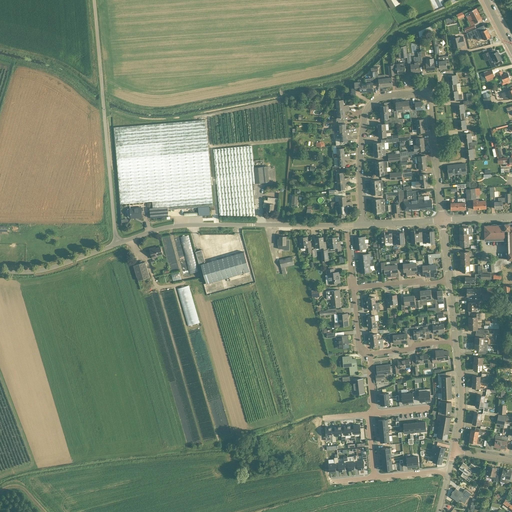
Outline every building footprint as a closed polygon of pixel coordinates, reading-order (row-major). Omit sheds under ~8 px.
[(386,0),(391,8),(399,4),(397,0),(386,0)] [(475,23),(482,20),(476,8),(469,12),(465,14),(471,25),(475,23)] [(491,37),(487,29),(478,33),(476,29),(472,31),(476,41),(483,37),(485,40),(491,37)] [(452,38),(454,48),(459,47),(459,46),(461,46),(461,45),(465,45),(463,37),(459,37),(452,38)] [(501,60),(502,60),(498,51),(495,53),(493,49),(486,53),(489,59),(488,60),(492,68),(497,66),(503,64),(501,60)] [(415,64),(411,64),(412,72),(420,71),(419,65),(422,64),(421,60),(422,60),(421,51),(418,52),(418,57),(414,57),(415,64)] [(439,61),(440,69),(447,68),(447,65),(450,65),(449,60),(449,58),(449,56),(441,57),(441,56),(438,57),(439,61)] [(426,63),(427,70),(435,69),(434,62),(434,58),(426,59),(426,63)] [(400,63),(397,64),(393,64),(395,75),(398,75),(398,74),(406,73),(405,66),(405,63),(400,64),(400,63)] [(495,76),(492,69),(484,73),(484,74),(486,78),(486,79),(495,76)] [(503,82),(511,79),(509,76),(510,75),(509,74),(508,74),(508,73),(503,75),(502,71),(497,73),(499,78),(501,77),(503,82)] [(451,88),(458,87),(460,87),(460,83),(457,83),(456,75),(448,76),(449,84),(453,84),(453,87),(451,88)] [(373,83),(372,79),(372,78),(366,79),(366,83),(367,91),(374,91),(373,83)] [(366,83),(360,84),(360,82),(354,82),(355,89),(360,88),(361,92),(367,91),(366,83)] [(462,94),(458,94),(458,87),(451,88),(453,88),(453,91),(450,92),(451,100),(459,99),(462,99),(462,94)] [(337,109),(349,108),(349,105),(344,105),(343,100),(336,100),(337,109)] [(397,110),(397,111),(394,111),(394,117),(398,117),(397,112),(403,112),(402,101),(396,102),(397,110)] [(409,101),(402,101),(403,112),(408,111),(409,112),(410,112),(410,118),(414,117),(412,106),(409,106),(409,101)] [(416,105),(412,106),(414,117),(416,117),(417,117),(416,111),(416,110),(423,109),(422,101),(415,102),(416,105)] [(380,106),(380,113),(388,112),(388,106),(390,105),(390,102),(384,103),(384,106),(380,106)] [(458,117),(464,116),(467,116),(467,112),(464,112),(463,104),(455,105),(456,113),(461,113),(461,116),(458,117)] [(338,117),(345,117),(344,111),(349,111),(349,108),(337,109),(338,117)] [(457,121),(458,129),(466,129),(465,120),(464,120),(464,116),(458,117),(461,117),(461,120),(457,121)] [(213,206),(205,120),(114,128),(120,204),(152,201),(153,208),(149,209),(150,218),(168,217),(168,209),(198,207),(199,215),(210,214),(209,206),(213,206)] [(346,124),(346,123),(344,124),(344,120),(339,121),(338,121),(338,123),(338,124),(339,128),(334,129),(334,133),(351,132),(351,129),(346,129),(346,124)] [(352,134),(351,132),(334,133),(334,138),(340,138),(340,141),(347,141),(347,140),(347,135),(352,134)] [(472,145),(472,142),(471,133),(462,134),(463,143),(468,142),(468,145),(465,146),(472,145)] [(255,216),(252,184),(269,182),(268,166),(254,167),(252,145),(213,149),(220,215),(255,216)] [(337,157),(350,156),(349,153),(344,154),(344,148),(340,148),(340,145),(336,145),(337,153),(333,153),(333,158),(334,158),(337,157)] [(474,157),(473,149),(472,145),(465,146),(468,146),(469,149),(464,150),(465,158),(474,157)] [(383,156),(386,155),(385,149),(374,149),(375,157),(383,156)] [(350,156),(337,157),(338,166),(346,165),(345,165),(345,159),(350,159),(350,156)] [(401,165),(402,172),(402,174),(412,172),(411,168),(407,169),(406,164),(401,165)] [(345,168),(338,169),(336,170),(336,173),(337,181),(349,180),(349,177),(344,178),(344,172),(343,172),(343,169),(345,169),(345,168)] [(338,190),(345,189),(345,183),(350,183),(349,180),(337,181),(338,190)] [(407,191),(412,191),(411,186),(404,186),(404,182),(403,182),(403,184),(404,190),(407,190),(407,191)] [(476,198),(475,188),(466,189),(467,199),(476,198)] [(418,190),(412,191),(407,191),(407,199),(404,199),(403,190),(398,190),(398,191),(399,194),(399,195),(399,204),(400,210),(404,210),(424,209),(423,205),(422,205),(422,203),(420,204),(419,197),(418,197),(418,190)] [(511,202),(510,193),(505,193),(505,197),(498,198),(498,202),(494,202),(494,208),(503,208),(502,202),(505,202),(505,203),(511,202)] [(346,196),(339,197),(339,201),(331,202),(331,206),(352,203),(351,201),(346,202),(346,196)] [(424,209),(433,209),(432,200),(424,201),(424,199),(424,196),(419,197),(420,204),(422,203),(422,205),(423,205),(424,209)] [(458,202),(458,209),(466,209),(466,202),(465,202),(465,198),(458,199),(458,203),(458,202)] [(277,201),(264,200),(263,207),(267,208),(267,210),(273,211),(274,204),(277,204),(277,201)] [(473,200),(474,209),(486,208),(486,201),(479,201),(479,200),(473,200)] [(352,203),(331,206),(336,206),(337,214),(338,214),(339,218),(345,217),(344,214),(348,213),(347,207),(352,207),(352,203)] [(131,218),(143,217),(142,208),(128,208),(127,210),(127,213),(128,214),(131,214),(131,218)] [(484,225),(485,238),(505,238),(505,236),(505,235),(508,235),(508,240),(507,240),(508,240),(508,253),(508,258),(497,258),(496,258),(496,259),(495,259),(495,260),(495,261),(496,261),(496,263),(494,263),(495,272),(502,272),(502,269),(501,265),(506,264),(511,263),(511,260),(511,259),(511,226),(510,226),(510,224),(504,224),(504,225),(498,225),(497,225),(496,225),(496,224),(495,224),(494,224),(493,224),(492,225),(491,225),(484,225)] [(420,245),(423,245),(423,233),(422,232),(419,232),(419,233),(415,233),(415,230),(411,231),(412,243),(416,243),(415,241),(420,241),(420,242),(420,245)] [(426,233),(423,233),(423,245),(427,244),(427,242),(431,242),(431,244),(435,243),(435,238),(436,238),(435,238),(434,231),(430,231),(430,234),(426,234),(426,233)] [(381,232),(381,244),(382,248),(383,247),(383,244),(386,244),(386,245),(393,245),(392,234),(392,233),(389,233),(389,234),(385,234),(385,232),(381,232)] [(396,234),(392,234),(393,245),(394,245),(394,247),(397,247),(397,245),(405,245),(404,232),(400,232),(400,235),(396,235),(396,234)] [(181,237),(190,274),(199,271),(189,235),(181,237)] [(299,237),(300,246),(301,250),(302,251),(306,250),(307,253),(312,252),(311,240),(308,241),(307,237),(299,237)] [(315,238),(316,242),(316,248),(321,247),(323,261),(323,265),(330,265),(328,249),(327,249),(327,242),(324,242),(323,237),(315,238)] [(336,251),(342,250),(340,241),(340,243),(337,244),(337,237),(329,238),(330,248),(335,248),(336,251)] [(156,256),(163,254),(161,247),(153,249),(153,248),(150,249),(153,258),(157,257),(156,256)] [(242,252),(240,253),(234,255),(225,257),(206,263),(202,250),(196,252),(201,269),(202,268),(204,277),(206,283),(210,283),(212,282),(230,277),(250,271),(244,252),(243,252),(242,252)] [(438,253),(428,254),(430,277),(435,276),(434,272),(437,272),(436,264),(433,265),(432,258),(441,257),(440,253),(438,253)] [(426,277),(430,277),(428,254),(429,265),(423,266),(422,260),(419,261),(420,267),(423,267),(423,273),(426,273),(426,277)] [(286,273),(285,267),(294,265),(292,257),(279,259),(282,274),(286,273)] [(409,260),(410,263),(411,275),(415,274),(415,270),(417,270),(417,267),(420,267),(419,261),(416,261),(416,259),(409,260)] [(391,264),(390,264),(392,277),(396,277),(396,272),(398,272),(398,269),(401,269),(400,263),(397,263),(397,260),(390,261),(391,264)] [(134,265),(138,280),(150,277),(145,262),(134,265)] [(392,277),(390,264),(386,265),(386,262),(384,262),(381,262),(382,271),(385,271),(385,274),(387,273),(388,277),(392,277)] [(407,275),(411,275),(410,263),(403,264),(403,262),(400,263),(401,269),(404,269),(404,271),(406,271),(407,275)] [(334,269),(334,268),(326,269),(327,275),(328,275),(329,284),(340,283),(339,271),(333,272),(332,269),(334,269)] [(181,279),(179,272),(172,274),(173,281),(181,279)] [(189,285),(177,289),(188,326),(200,323),(189,285)] [(320,289),(319,289),(312,290),(313,297),(320,296),(319,293),(321,293),(320,289)] [(431,303),(435,303),(436,303),(435,296),(432,296),(431,289),(426,290),(427,302),(430,301),(431,303)] [(332,307),(341,307),(341,306),(340,306),(339,290),(330,291),(332,307)] [(426,290),(420,291),(421,300),(418,300),(419,308),(422,307),(421,303),(426,302),(427,302),(426,290)] [(435,303),(435,304),(444,303),(443,299),(444,299),(443,290),(437,291),(437,296),(435,296),(436,303),(435,303)] [(367,300),(367,304),(376,303),(375,296),(376,296),(376,293),(369,294),(370,297),(368,297),(368,299),(367,300)] [(398,303),(396,295),(389,295),(390,300),(387,300),(387,299),(386,299),(387,307),(394,306),(394,303),(398,303)] [(414,295),(409,296),(410,305),(413,304),(413,308),(419,308),(418,300),(415,301),(414,295)] [(409,296),(404,296),(404,302),(401,302),(402,308),(405,308),(405,305),(410,305),(409,296)] [(479,303),(487,303),(487,300),(479,300),(479,303),(475,303),(475,302),(469,303),(469,311),(476,310),(476,306),(479,306),(479,303)] [(371,309),(371,312),(378,312),(378,311),(380,311),(380,308),(379,308),(378,302),(376,303),(367,304),(368,308),(369,307),(369,309),(371,309)] [(367,318),(367,322),(376,321),(375,315),(378,315),(378,312),(371,312),(372,315),(368,316),(368,318),(367,318)] [(481,312),(472,313),(472,316),(469,316),(469,323),(478,323),(478,320),(482,320),(481,312)] [(335,327),(349,325),(348,321),(347,321),(347,318),(348,318),(347,313),(338,314),(339,322),(334,323),(335,327)] [(432,323),(428,323),(429,330),(433,330),(434,333),(437,333),(437,334),(439,334),(438,321),(436,322),(435,320),(432,321),(432,323)] [(371,328),(371,331),(378,330),(378,327),(376,327),(376,321),(367,322),(368,326),(369,326),(369,328),(371,328)] [(429,330),(428,323),(426,324),(426,325),(423,326),(422,325),(419,325),(420,337),(426,337),(426,334),(427,333),(426,332),(429,331),(429,330)] [(488,329),(478,329),(478,323),(469,323),(469,330),(476,330),(476,333),(488,334),(488,329)] [(409,327),(410,334),(414,333),(415,340),(418,340),(418,337),(420,337),(419,325),(415,326),(415,327),(409,327)] [(403,334),(400,334),(401,343),(408,342),(407,338),(410,337),(410,334),(409,327),(404,328),(405,330),(403,331),(403,334)] [(369,336),(369,340),(378,339),(377,334),(378,333),(378,330),(371,331),(372,334),(370,334),(370,336),(369,336)] [(394,344),(401,343),(400,334),(396,335),(396,332),(390,332),(391,339),(394,339),(394,344)] [(340,348),(349,347),(348,335),(337,336),(338,343),(339,343),(340,348)] [(484,344),(487,344),(489,344),(489,339),(488,337),(486,337),(486,335),(483,335),(483,337),(475,337),(475,343),(484,344)] [(382,339),(378,340),(378,339),(369,340),(370,344),(371,344),(371,346),(373,346),(374,349),(380,348),(383,348),(382,339)] [(487,354),(487,350),(487,344),(484,344),(475,343),(474,350),(479,350),(478,353),(487,354)] [(441,360),(449,359),(448,351),(444,351),(443,350),(442,350),(442,351),(440,351),(440,350),(435,351),(436,356),(432,356),(432,362),(441,362),(441,360)] [(503,352),(504,362),(511,361),(511,351),(503,352)] [(428,362),(431,362),(430,357),(428,357),(427,354),(416,356),(417,363),(428,362)] [(350,375),(357,374),(356,370),(357,370),(356,359),(350,359),(350,356),(343,357),(344,367),(350,366),(351,370),(350,370),(350,375)] [(410,367),(409,359),(398,361),(399,368),(410,367)] [(376,366),(377,374),(375,374),(376,381),(385,380),(384,374),(391,373),(390,364),(390,365),(376,366)] [(442,382),(451,382),(451,376),(446,376),(446,373),(440,374),(440,377),(442,377),(442,382)] [(355,394),(365,393),(363,378),(353,379),(355,394)] [(442,407),(451,407),(451,402),(447,402),(447,398),(442,398),(441,398),(441,401),(442,401),(442,407)] [(451,407),(442,407),(442,412),(440,412),(440,415),(442,415),(446,416),(446,413),(451,413),(451,407)] [(504,425),(506,416),(498,414),(497,424),(504,425)] [(360,424),(354,425),(354,428),(355,434),(361,433),(361,439),(365,438),(364,427),(361,428),(360,424)] [(351,425),(344,426),(344,429),(345,429),(345,435),(351,434),(352,440),(355,439),(355,434),(354,428),(351,428),(351,425)] [(341,426),(335,427),(335,430),(336,436),(342,435),(342,441),(346,440),(345,435),(345,429),(344,429),(342,429),(341,426)] [(502,436),(500,447),(506,448),(508,441),(507,441),(507,440),(510,440),(511,439),(511,433),(511,431),(511,426),(510,426),(509,435),(508,435),(508,437),(502,436)] [(332,427),(325,428),(326,437),(332,436),(333,442),(336,441),(336,436),(335,430),(332,430),(332,427)] [(487,432),(487,429),(480,428),(475,427),(475,430),(471,430),(470,436),(478,437),(478,434),(481,435),(482,432),(485,432),(487,432)] [(436,440),(443,442),(444,438),(447,438),(448,433),(439,431),(438,437),(437,437),(436,440)] [(480,440),(481,438),(478,437),(470,436),(469,442),(482,444),(482,441),(480,440)] [(357,461),(358,466),(358,469),(365,469),(364,466),(368,465),(366,454),(363,454),(363,460),(357,461)] [(348,462),(348,467),(348,470),(355,470),(355,466),(358,466),(357,461),(357,455),(353,455),(354,461),(348,462)] [(339,462),(338,462),(339,468),(339,471),(346,471),(345,467),(348,467),(348,462),(347,456),(344,456),(344,462),(339,462)] [(335,463),(329,463),(329,472),(336,472),(336,468),(339,468),(338,462),(339,462),(338,457),(335,457),(334,457),(335,463)] [(468,475),(472,470),(473,470),(476,466),(471,463),(469,466),(463,462),(460,466),(465,469),(461,475),(469,481),(472,478),(468,475)] [(496,472),(497,468),(488,465),(486,474),(489,475),(489,477),(490,478),(494,479),(494,481),(497,482),(499,473),(496,472)] [(511,475),(511,470),(509,469),(508,469),(507,469),(506,468),(506,469),(503,468),(501,477),(500,481),(505,483),(506,480),(511,481),(511,475)] [(463,493),(456,488),(454,491),(453,491),(452,492),(451,493),(452,494),(450,496),(458,502),(460,500),(464,502),(470,494),(465,490),(463,493)] [(511,505),(505,500),(502,504),(511,511),(511,505)] [(492,502),(490,510),(496,511),(501,504),(492,502)]
